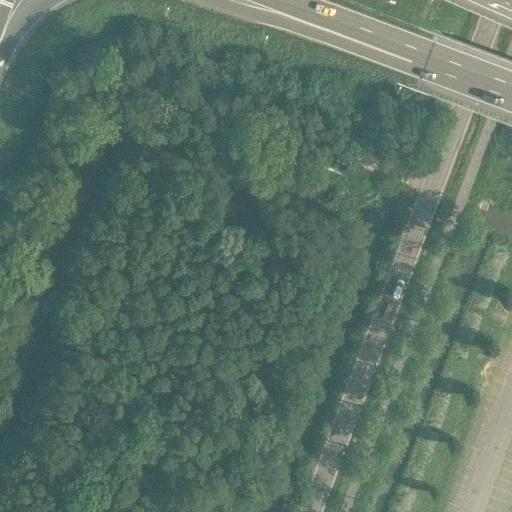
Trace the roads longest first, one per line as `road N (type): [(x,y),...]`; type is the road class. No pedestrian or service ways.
road 1 (tertiary): [(503,0),(314,511)]
road 2 (primary): [(288,8),(511,93)]
